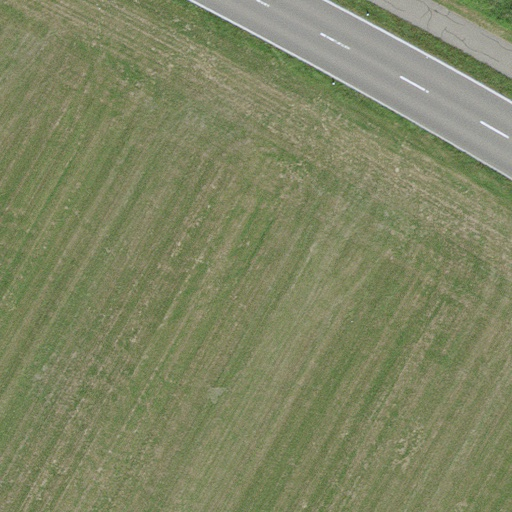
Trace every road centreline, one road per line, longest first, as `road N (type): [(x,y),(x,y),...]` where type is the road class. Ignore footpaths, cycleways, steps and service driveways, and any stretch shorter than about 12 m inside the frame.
road 1 (primary): [(511,143),(265,0)]
road 2 (track): [(402,0),(511,61)]
